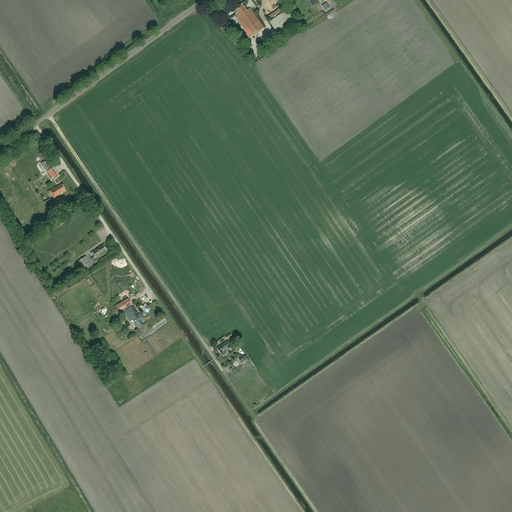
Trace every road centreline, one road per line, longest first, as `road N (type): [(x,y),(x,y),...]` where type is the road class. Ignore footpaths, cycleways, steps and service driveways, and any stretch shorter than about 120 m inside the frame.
road 1 (track): [(48,115),(222,369)]
road 2 (unclassified): [(36,124),(156,298)]
road 3 (unclassified): [(36,124),(205,0)]
